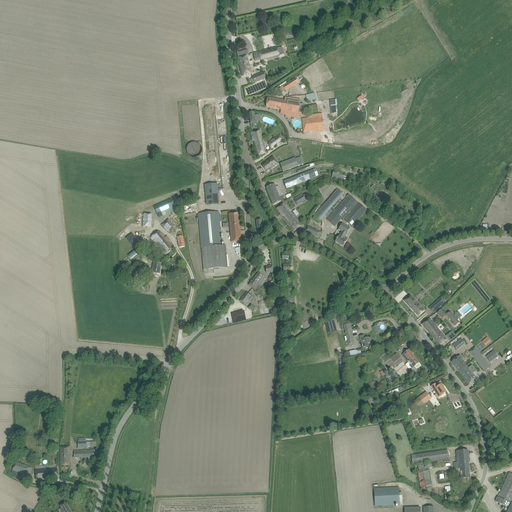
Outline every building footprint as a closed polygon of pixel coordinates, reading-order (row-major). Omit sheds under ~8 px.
[(268,49),(258,51),(259,53),(261,60),(261,61),(279,56),(279,55),(284,53),(282,47),(277,48),(277,47),(271,48),(271,49),(268,50),(268,49)] [(238,58),(242,77),(252,74),(247,56),(248,56),(246,50),(237,53),(238,58)] [(250,79),(253,84),(266,78),(264,72),(252,77),(253,78),(250,79)] [(282,86),(286,91),(298,83),(295,78),(282,86)] [(306,95),(307,102),(316,100),(314,93),(306,95)] [(284,101),(273,99),(268,98),(266,107),(301,114),(303,104),(288,102),(289,99),(285,98),(284,101)] [(321,117),(305,118),(306,126),(322,124),(321,117)] [(251,133),(254,144),(257,155),(266,153),(264,147),(263,147),(259,131),(251,133)] [(275,146),(274,146),(283,138),(280,134),(269,141),(268,144),(271,149),(275,146)] [(187,145),(191,158),(203,154),(198,141),(187,145)] [(278,164),(273,157),(267,162),(262,166),(266,172),(278,164)] [(298,166),(295,159),(284,163),(287,170),(298,166)] [(307,172),(283,181),(286,189),(310,180),(310,179),(316,177),(313,170),(307,172)] [(219,204),(217,184),(205,185),(207,205),(219,204)] [(266,188),(268,193),(277,190),(274,184),(266,188)] [(343,220),(352,227),(367,210),(356,201),(356,200),(349,194),(335,210),(331,207),(343,194),(337,189),(314,216),(320,221),(330,209),(333,212),(326,220),(334,227),(341,219),(342,221),(343,220)] [(277,190),(268,193),(273,205),(281,201),(282,202),(285,201),(281,193),(278,194),(277,190)] [(301,192),(293,197),(294,199),(297,205),(305,200),(302,195),(301,192)] [(154,207),(157,215),(159,217),(163,216),(162,213),(175,207),(171,199),(154,207)] [(302,226),(291,211),(284,203),(276,209),(281,215),(294,231),(298,228),(302,226)] [(199,217),(203,270),(227,268),(225,246),(221,246),(219,215),(219,212),(199,214),(199,217)] [(241,241),(239,213),(229,214),(231,242),(241,241)] [(152,227),(153,215),(151,214),(146,214),(143,214),(142,227),(151,227),(152,227)] [(161,225),(169,233),(176,227),(168,219),(161,225)] [(346,235),(350,228),(342,223),(338,230),(342,232),(346,235)] [(307,226),(304,232),(318,238),(321,232),(307,226)] [(151,241),(153,244),(154,243),(165,255),(174,248),(168,241),(170,239),(167,236),(165,237),(161,232),(158,232),(150,238),(152,241),(151,241)] [(347,240),(348,239),(345,237),(346,235),(342,232),(340,234),(335,242),(343,247),(347,240)] [(132,234),(128,237),(134,245),(132,246),(135,250),(141,245),(135,238),(132,234)] [(161,263),(153,262),(152,273),(160,274),(161,263)] [(146,267),(133,270),(135,278),(148,275),(146,267)] [(258,272),(248,284),(255,290),(265,277),(263,276),(263,275),(258,272)] [(430,295),(428,292),(425,288),(423,289),(421,287),(418,290),(417,290),(424,299),(430,295)] [(239,301),(243,304),(244,305),(252,295),(246,291),(239,301)] [(424,311),(420,307),(410,296),(404,300),(404,301),(418,316),(423,311),(424,311)] [(438,302),(434,305),(438,310),(442,306),(438,302)] [(437,313),(442,318),(446,315),(441,309),(437,313)] [(453,323),(452,323),(454,327),(460,322),(451,311),(446,315),(453,323)] [(244,312),(232,314),(234,322),(246,319),(244,312)] [(430,319),(430,320),(429,318),(422,324),(429,333),(439,345),(447,339),(443,334),(430,319)] [(335,319),(325,322),(328,333),(338,331),(335,319)] [(353,343),(350,328),(344,329),(348,344),(349,344),(352,343),(353,343)] [(451,341),(457,336),(452,331),(446,336),(451,341)] [(360,336),(363,349),(371,348),(369,338),(365,339),(364,335),(360,336)] [(482,342),(485,346),(490,342),(487,337),(482,342)] [(452,345),(451,346),(454,350),(455,349),(456,351),(465,344),(461,339),(452,345)] [(469,352),(475,359),(480,355),(475,348),(469,352)] [(408,350),(402,355),(406,360),(410,365),(409,366),(412,369),(414,367),(417,369),(421,366),(420,365),(412,355),(408,350)] [(486,357),(490,362),(498,356),(494,351),(486,357)] [(380,357),(389,368),(392,366),(393,368),(395,366),(396,366),(402,361),(396,353),(390,358),(385,353),(380,357)] [(451,362),(459,372),(466,366),(461,360),(463,359),(460,355),(451,362)] [(488,364),(480,355),(475,359),(482,369),(488,364)] [(466,366),(459,372),(469,384),(476,378),(473,374),(476,371),(474,369),(474,368),(472,365),(468,368),(466,366)] [(433,390),(436,394),(438,393),(440,396),(446,392),(441,385),(435,388),(436,389),(433,390)] [(417,400),(422,406),(431,399),(426,392),(417,400)] [(86,448),(86,447),(92,447),(92,442),(86,442),(86,441),(85,441),(85,438),(83,438),(83,441),(78,441),(78,448),(86,448)] [(70,466),(69,447),(60,447),(60,466),(70,466)] [(447,450),(412,456),(413,464),(427,462),(431,462),(437,461),(449,459),(447,450)] [(454,463),(454,470),(460,469),(461,479),(470,478),(468,450),(456,451),(457,463),(454,463)] [(12,470),(25,476),(26,474),(30,475),(32,468),(16,461),(12,470)] [(428,468),(432,467),(432,463),(417,466),(422,491),(432,489),(428,468)] [(35,470),(36,480),(53,478),(58,477),(57,469),(52,469),(35,470)] [(498,497),(495,502),(500,504),(499,506),(508,510),(507,511),(511,511),(511,503),(511,500),(511,474),(509,473),(498,497)] [(374,489),(375,506),(402,505),(402,496),(399,496),(399,488),(374,489)]
